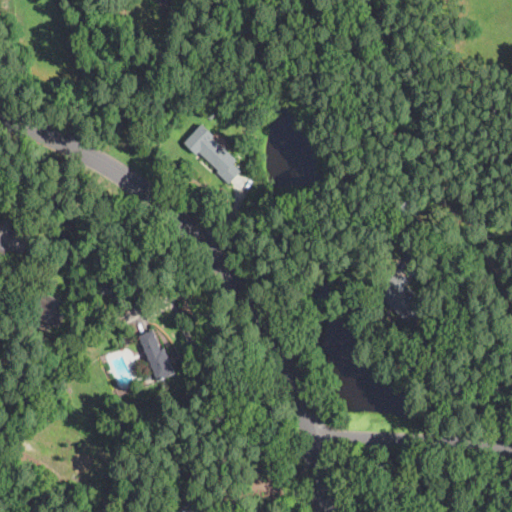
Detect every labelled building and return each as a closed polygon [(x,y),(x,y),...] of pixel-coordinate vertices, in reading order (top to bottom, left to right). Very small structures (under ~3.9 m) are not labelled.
[(216,114),(211,119),(205,113),(210,108),(216,114)] [(227,149),(235,156),(238,159),(234,164),(242,171),(231,183),(228,180),(227,181),(217,172),(219,170),(199,152),(197,154),(185,142),(202,123),(215,135),(214,137),(227,149)] [(413,213),(404,222),(391,210),(400,201),(413,213)] [(0,221),(1,222),(2,219),(18,225),(17,229),(30,234),(22,253),(0,244),(0,221)] [(388,268),(398,277),(402,273),(405,277),(409,280),(405,284),(429,307),(412,326),(379,294),(385,288),(377,280),(388,268)] [(112,283),(112,296),(98,296),(98,283),(112,283)] [(67,308),(58,328),(33,316),(37,309),(44,292),(69,304),(67,308)] [(48,329),(45,334),(38,331),(40,325),(41,324),(48,327),(48,329)] [(160,347),(164,345),(174,371),(157,379),(139,336),(153,330),(160,347)] [(46,459),(48,460),(51,456),(66,468),(64,472),(71,478),(67,483),(37,459),(41,454),(46,459)]
